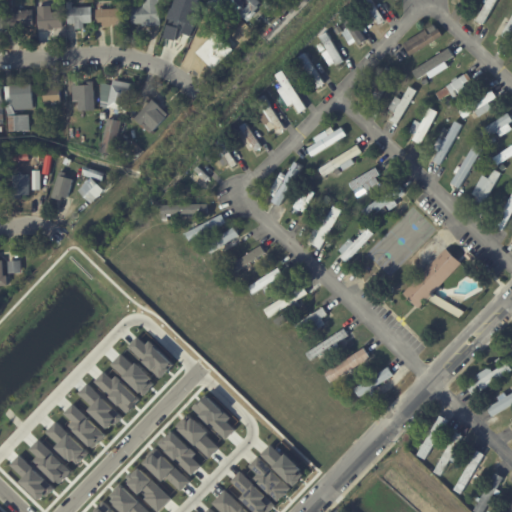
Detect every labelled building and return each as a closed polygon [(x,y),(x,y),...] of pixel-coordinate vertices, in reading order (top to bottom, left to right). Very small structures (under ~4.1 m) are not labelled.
[(161,23),(161,26),(142,27),(142,24),(132,25),(131,8),(144,7),(143,0),(166,0),(167,1),(159,1),(161,23)] [(195,0),(193,9),(190,8),(189,11),(187,10),(177,41),(165,37),(178,0),(195,0)] [(222,17),(208,3),(211,0),(221,0),(232,10),(224,18),(222,17)] [(258,0),(261,3),(254,11),(256,13),(248,22),(225,0),(258,0)] [(372,0),(386,21),(380,25),(377,21),(372,25),(366,16),(372,13),(364,0),(372,0)] [(497,0),(484,25),(478,22),(489,0),(497,0)] [(80,8),(92,7),(93,24),(84,24),(85,30),(76,30),(75,24),(68,24),(67,3),(73,2),(73,8),(80,8)] [(54,7),(54,13),(63,13),(63,28),(39,30),(38,6),(54,6),(54,7)] [(113,25),(97,26),(96,10),(121,9),(122,25),(113,25)] [(25,28),(9,29),(8,12),(33,10),(34,27),(25,28)] [(359,27),(368,40),(360,45),(342,17),(350,12),(359,27)] [(511,39),(511,41),(496,32),(504,17),(511,20),(511,18),(511,39)] [(444,36),(411,57),(403,45),(427,30),(430,35),(431,34),(428,29),(435,25),(438,30),(440,29),(444,36)] [(329,35),(345,62),(339,66),(337,63),(331,67),(323,54),(329,51),(321,37),(328,33),(329,35)] [(204,60),(197,54),(217,34),(220,38),(224,34),(237,46),(213,70),(204,60)] [(323,44),(326,50),(322,53),(318,46),(323,44)] [(448,51),(452,58),(446,62),(450,68),(426,83),(423,79),(429,75),(428,74),(419,79),(414,73),(448,51)] [(315,68),(326,84),(319,88),(300,58),(306,53),(315,68)] [(391,79),(378,104),(371,101),(378,87),(372,84),(377,75),(382,77),(387,68),(395,72),(391,79)] [(288,78),(308,109),(301,113),(296,105),(290,109),(279,91),(284,87),(277,76),(284,71),(288,78)] [(469,75),(472,80),(464,85),(467,89),(460,93),(457,89),(441,100),(437,94),(454,83),(453,81),(458,78),(459,80),(468,74),(469,75)] [(117,81),(132,84),(126,112),(108,108),(114,81),(117,81)] [(95,112),(74,113),(73,87),(86,86),(85,82),(94,82),(95,112)] [(5,87),(10,87),(10,86),(32,84),(33,109),(14,110),(15,115),(8,115),(6,106),(5,87)] [(62,104),(44,106),(43,87),(60,86),(62,104)] [(398,125),(390,121),(395,113),(389,109),(397,97),(402,101),(410,87),(418,92),(398,125)] [(491,106),(493,109),(479,118),(475,112),(464,119),(460,112),(493,91),(498,98),(489,103),(491,106)] [(156,102),(171,115),(153,134),(136,119),(154,100),(156,102)] [(273,127),(276,135),(285,130),(270,103),(257,110),(267,130),(273,127)] [(423,144),(422,145),(414,140),(430,109),(438,113),(423,144)] [(29,115),(30,132),(9,133),(8,116),(29,115)] [(511,118),(511,123),(505,127),(508,132),(500,137),(497,133),(486,140),(482,134),(510,116),(511,118)] [(109,119),(122,122),(114,156),(101,153),(108,119),(109,119)] [(250,128),(263,147),(257,150),(241,126),(247,122),(250,128)] [(441,166),(434,162),(441,149),(436,147),(439,140),(445,143),(456,122),(463,126),(441,166)] [(337,141),(313,159),(307,152),(313,147),(310,144),(315,140),(318,144),(344,124),(349,131),(337,141)] [(226,145),(238,164),(233,167),(230,162),(224,165),(216,153),(222,149),(218,143),(223,140),(226,145)] [(461,189),(460,189),(452,184),(475,145),(483,150),(461,189)] [(362,153),(353,159),(355,164),(344,171),(341,167),(324,177),(320,170),(358,146),(363,153),(362,153)] [(511,157),(499,166),(495,159),(511,147),(511,157)] [(55,162),(49,161),(51,153),(57,154),(55,162)] [(318,164),(315,160),(320,156),(323,161),(318,164)] [(483,166),(478,163),(481,158),(486,161),(483,166)] [(304,166),(290,190),(296,193),(292,200),(287,198),(282,207),(272,201),(278,192),(273,189),(279,178),(285,181),(296,162),(304,166)] [(82,174),(86,164),(107,172),(103,182),(82,174)] [(200,166),(218,184),(209,194),(197,181),(200,178),(192,170),(198,164),(200,166)] [(31,197),(13,197),(13,167),(30,166),(31,197)] [(380,173),(381,176),(376,178),(379,183),(367,191),(364,185),(354,191),(350,184),(377,168),(380,173)] [(484,207),(483,208),(476,203),(479,198),(473,194),(483,176),(490,180),(495,170),(502,175),(484,207)] [(59,177),(73,181),(68,199),(62,197),(61,202),(52,199),(59,177)] [(92,204),(79,191),(91,178),(105,191),(92,204)] [(403,191),(406,194),(395,201),(397,205),(391,209),(389,205),(368,219),(363,211),(400,186),(403,191)] [(300,211),(295,208),(306,188),(312,191),(311,192),(315,194),(305,213),(300,211)] [(511,217),(505,230),(503,233),(494,228),(511,195),(511,217)] [(328,206),(323,203),(326,196),(332,199),(328,206)] [(205,213),(172,214),(172,206),(205,205),(205,213)] [(322,249),(322,250),(313,246),(314,244),(309,242),(324,214),(329,217),(334,207),(343,212),(322,249)] [(227,223),(191,242),(187,233),(194,229),(191,224),(197,221),(200,227),(223,215),(227,223)] [(239,236),(236,238),(240,244),(230,250),(227,244),(211,255),(205,246),(234,228),(239,236)] [(368,242),(347,264),(341,258),(344,254),(339,249),(349,239),(354,244),(369,229),(375,235),(368,242)] [(193,247),(198,244),(201,250),(196,252),(193,247)] [(264,250),(266,254),(231,276),(227,269),(262,247),(264,250)] [(449,251),(463,264),(434,294),(466,313),(460,319),(429,300),(420,309),(404,295),(447,249),(449,251)] [(221,255),(222,257),(211,263),(208,257),(219,252),(221,255)] [(474,261),(473,263),(466,257),(469,253),(476,260),(474,261)] [(0,287),(0,262),(3,262),(4,277),(7,277),(8,287),(0,287)] [(8,264),(8,262),(22,262),(23,284),(10,285),(8,264)] [(282,274),(284,276),(253,295),(248,288),(279,269),(282,274)] [(308,295),(298,301),(301,307),(292,313),(289,307),(270,319),(265,310),(304,287),(308,295)] [(326,312),(328,316),(322,320),(325,325),(316,330),(313,325),(299,334),(295,327),(324,309),(326,312)] [(285,318),(288,322),(279,328),(274,321),(283,315),(285,318)] [(348,334),(349,337),(328,351),(331,356),(325,360),(321,355),(311,361),(307,355),(345,330),(348,334)] [(149,340),(146,344),(138,336),(129,346),(162,377),(174,364),(149,340)] [(365,357),(367,360),(365,361),(368,366),(352,376),(349,371),(341,376),(337,369),(363,353),(365,357)] [(511,369),(477,394),(475,395),(470,388),(482,380),(478,375),(490,366),(494,371),(507,362),(511,369)] [(376,387),(361,396),(356,389),(390,368),(395,375),(376,387)] [(511,404),(496,414),(494,416),(489,407),(501,400),(499,397),(503,394),(506,392),(508,395),(511,392),(511,404)] [(106,436),(75,403),(62,415),(93,448),(106,436)] [(190,413),(177,425),(209,458),(221,446),(190,413)] [(449,421),(427,459),(418,454),(441,415),(449,420),(449,421)] [(159,443),(193,475),(202,465),(194,457),(198,453),(172,429),(159,443)] [(462,434),(465,436),(458,448),(462,450),(456,462),(451,460),(442,476),(435,472),(457,432),(462,434)] [(284,457),(271,444),(261,453),(293,486),(306,473),(287,453),(284,457)] [(483,453),(486,454),(463,494),(456,490),(479,450),(483,453)] [(249,466),(257,473),(254,477),(279,501),(292,487),(259,456),(249,466)] [(231,481),(245,494),(241,498),(256,511),(267,511),(275,503),(240,471),(231,481)] [(504,478),(498,489),(500,491),(498,495),(496,493),(484,511),(477,511),(475,511),(496,473),(505,477),(504,478)] [(127,511),(151,511),(121,484),(110,496),(127,511)] [(224,511),(250,511),(226,489),(213,502),(224,511)]
